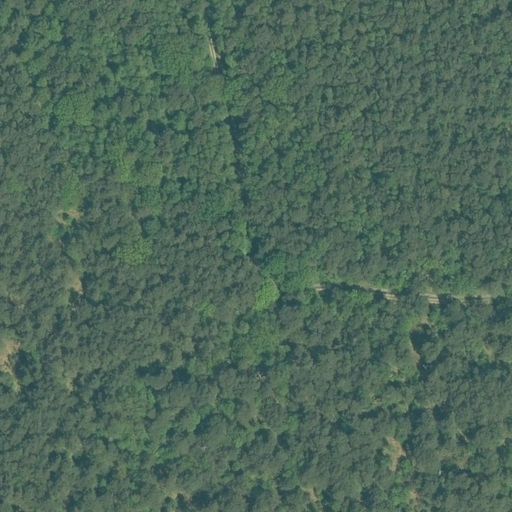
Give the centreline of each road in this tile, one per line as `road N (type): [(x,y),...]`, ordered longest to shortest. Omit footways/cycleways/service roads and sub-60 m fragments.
road 1 (track): [(201,0),(252,258),(268,291),(455,303),(511,298)]
road 2 (track): [(0,37),(55,108),(118,136),(131,162),(146,252),(180,302),(245,310),(281,295)]
